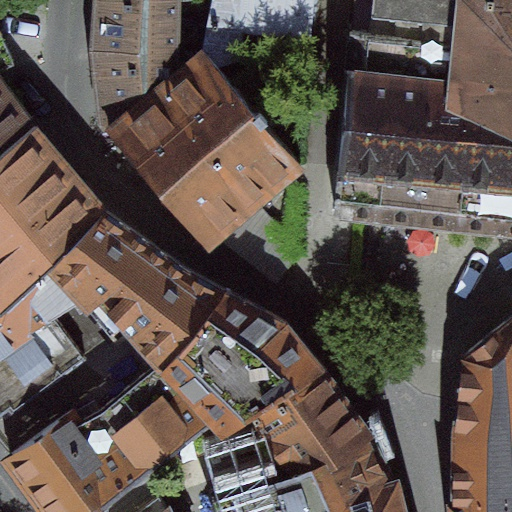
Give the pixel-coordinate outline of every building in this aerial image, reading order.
[(156,0),(97,0),(93,97),(102,133),(154,92),(156,0)] [(317,0),(216,0),(206,50),(220,66),(240,56),(245,23),(315,29),(317,0)] [(511,225),(511,0),(362,0),(361,29),(355,29),(338,211),(511,225)] [(0,153),(32,124),(0,77),(0,69),(15,62),(0,27),(0,153)] [(154,92),(102,133),(216,237),(304,162),(220,66),(206,50),(154,92)] [(52,263),(104,211),(32,124),(0,153),(0,288),(9,299),(35,327),(56,314),(81,298),(83,296),(52,263)] [(165,364),(224,291),(138,240),(104,211),(52,263),(83,296),(81,298),(112,335),(121,345),(139,332),(163,362),(165,364)] [(263,222),(233,250),(276,285),(302,254),(263,222)] [(255,412),(328,364),(260,312),(224,291),(165,364),(213,417),(227,432),(255,412)] [(56,314),(85,355),(112,335),(81,298),(56,314)] [(0,352),(35,327),(9,299),(0,305),(0,352)] [(35,327),(0,352),(0,410),(12,402),(16,406),(85,355),(56,314),(35,327)] [(511,319),(467,355),(458,431),(459,503),(511,500),(511,319)] [(165,364),(163,362),(86,421),(78,408),(5,460),(44,511),(86,511),(121,488),(151,467),(213,417),(165,364)] [(380,511),(372,485),(328,364),(255,412),(259,419),(265,416),(298,467),(216,493),(222,511),(380,511)] [(176,511),(151,467),(121,488),(137,511),(178,511),(176,511)] [(137,511),(121,488),(86,511),(137,511)] [(511,511),(511,500),(459,503),(460,511),(511,511)]
